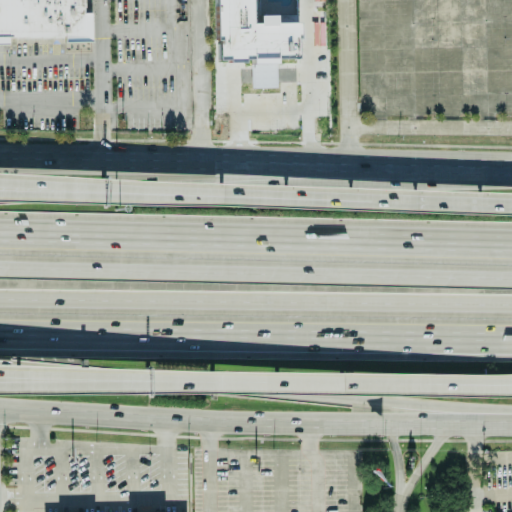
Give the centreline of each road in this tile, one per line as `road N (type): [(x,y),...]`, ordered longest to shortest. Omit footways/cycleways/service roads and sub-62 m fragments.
road 1 (motorway): [(0,364),(511,416)]
road 2 (primary): [(0,408),(208,421),(511,422)]
road 3 (motorway): [(511,278),(0,267)]
road 4 (motorway): [(511,243),(0,232)]
road 5 (primary): [(511,167),(0,158)]
road 6 (motorway): [(0,333),(511,339)]
road 7 (motorway): [(0,298),(511,303)]
road 8 (motorway): [(417,167),(310,184),(0,197)]
road 9 (motorway): [(511,205),(106,192)]
road 10 (motorway): [(199,382),(426,384)]
road 11 (motorway): [(0,374),(199,382)]
road 12 (motorway): [(0,384),(199,382)]
